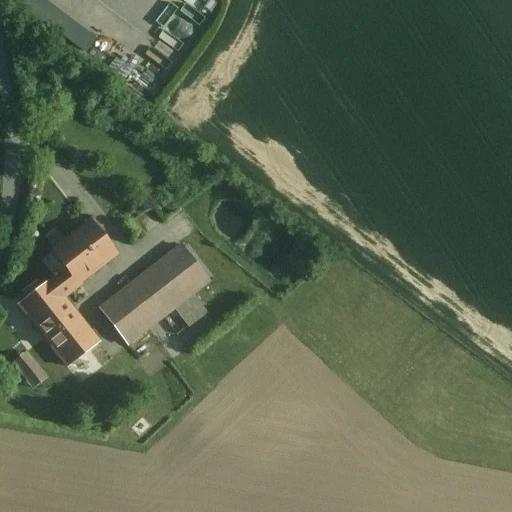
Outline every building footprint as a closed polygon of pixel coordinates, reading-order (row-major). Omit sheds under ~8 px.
[(96,33),(52,0),(19,0),(18,1),(83,51),(96,33)] [(89,225),(52,254),(67,271),(77,285),(113,256),(89,225)] [(211,281),(182,246),(100,312),(127,344),(173,307),(188,324),(206,310),(194,295),(211,281)] [(54,282),(67,271),(52,254),(39,264),(54,282)] [(79,288),(77,285),(67,271),(54,282),(50,284),(48,282),(39,290),(27,298),(17,306),(67,370),(98,346),(63,301),(79,288)] [(23,292),(27,298),(39,290),(35,284),(23,292)] [(45,379),(25,355),(12,366),(35,395),(44,388),(40,384),(45,379)]
